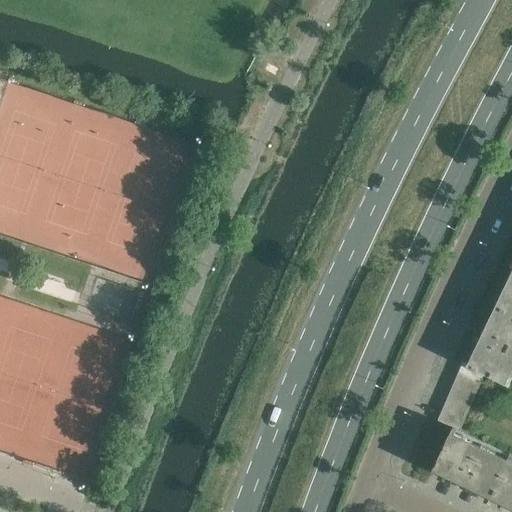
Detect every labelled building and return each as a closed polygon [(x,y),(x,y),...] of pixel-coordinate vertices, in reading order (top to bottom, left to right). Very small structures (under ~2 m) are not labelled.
[(511,269),(495,305),(511,312),(511,269)] [(511,312),(495,305),(467,363),(484,372),(509,384),(511,376),(511,312)] [(463,361),(457,374),(479,383),(484,372),(467,363),(463,361)] [(457,374),(452,385),(475,395),(479,383),(457,374)] [(452,385),(448,397),(470,406),(475,395),(452,385)] [(448,397),(443,408),(465,418),(470,406),(448,397)] [(438,419),(452,426),(460,430),(460,429),(465,418),(443,408),(438,419)] [(452,426),(433,468),(462,482),(482,440),(460,429),(460,430),(452,426)] [(511,454),(482,440),(462,482),(492,497),(511,455),(511,454)] [(511,455),(492,497),(511,506),(511,455)]
